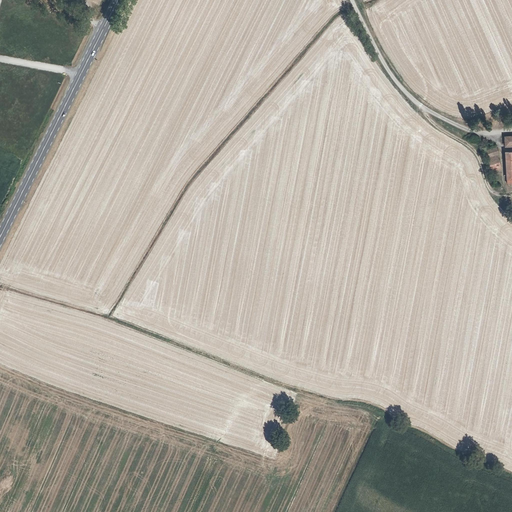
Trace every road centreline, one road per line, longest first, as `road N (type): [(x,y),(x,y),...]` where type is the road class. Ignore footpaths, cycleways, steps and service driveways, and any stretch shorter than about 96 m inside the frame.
road 1 (unclassified): [(489,137),(414,100),(352,0)]
road 2 (primary): [(81,73),(0,237)]
road 3 (track): [(414,100),(478,157),(488,188),(511,195)]
